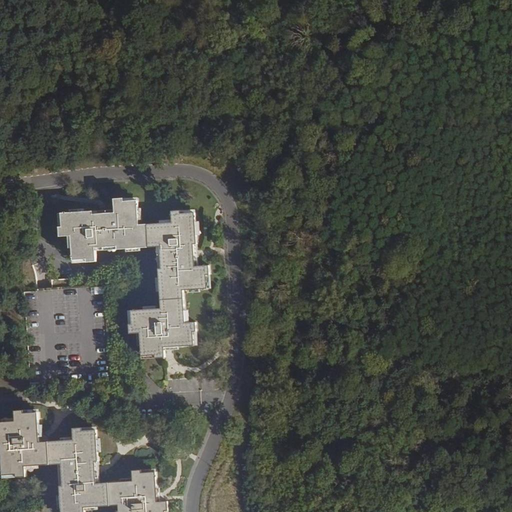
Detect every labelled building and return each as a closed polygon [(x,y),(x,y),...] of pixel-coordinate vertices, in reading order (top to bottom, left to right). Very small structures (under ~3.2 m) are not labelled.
[(119,249),(152,248),(151,224),(140,225),(138,201),(125,201),(125,199),(115,199),(116,210),(116,213),(94,214),(94,211),(63,213),(64,227),(60,227),(61,236),(72,235),(74,260),(87,259),(88,262),(97,262),(96,251),(96,247),(118,246),(119,249)] [(160,270),(163,303),(185,300),(184,290),(209,288),(208,275),(211,275),(210,266),(200,266),(196,267),(195,245),(198,245),(196,214),(183,214),(182,211),(173,212),(174,223),(151,224),(152,248),(158,247),(162,247),(163,269),(160,270)] [(52,289),(46,289),(37,289),(24,290),(27,343),(31,389),(112,384),(105,285),(70,287),(70,279),(60,280),(52,280),(52,289)] [(31,393),(114,387),(107,285),(105,285),(112,384),(31,389),(31,393)] [(165,347),(195,346),(194,332),(198,332),(197,323),(187,323),(185,300),(163,303),(163,309),(132,310),(133,324),(130,325),(131,333),(141,333),(143,355),(156,355),(156,358),(166,358),(165,347)] [(51,464),(51,441),(41,442),(39,412),(25,413),(25,410),(16,411),(17,421),(0,422),(0,445),(2,445),(4,474),(18,474),(18,477),(27,476),(27,465),(51,464)] [(75,440),(51,441),(51,464),(59,464),(62,464),(64,485),(61,485),(62,511),(86,511),(86,506),(113,504),(112,482),(101,483),(97,483),(96,462),(100,462),(97,429),(83,430),(84,427),(74,428),(75,440)] [(134,481),(112,482),(113,504),(120,504),(120,511),(166,511),(166,510),(169,509),(168,501),(159,502),(156,472),(143,472),(143,470),(133,470),(134,481)]
